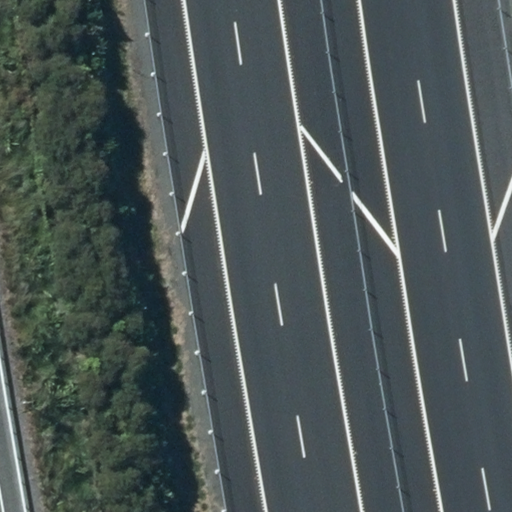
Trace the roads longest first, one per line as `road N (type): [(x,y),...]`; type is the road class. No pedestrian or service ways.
road 1 (motorway): [(332,511),(246,0)]
road 2 (motorway): [(412,0),(511,505)]
